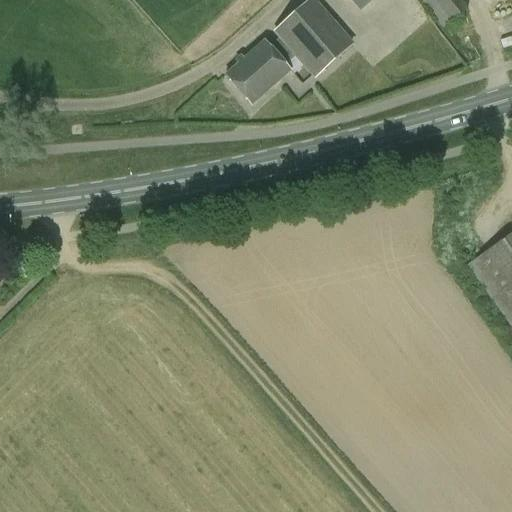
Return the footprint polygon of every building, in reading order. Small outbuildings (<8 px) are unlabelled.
[(309,0),(273,32),(314,78),(352,44),(313,0),(309,0)] [(373,0),(348,0),(360,13),(373,0)] [(460,0),(419,0),(441,28),(467,8),(460,0)] [(224,76),(251,106),(290,71),(264,41),(224,76)] [(511,331),(511,232),(466,266),(511,331)]
